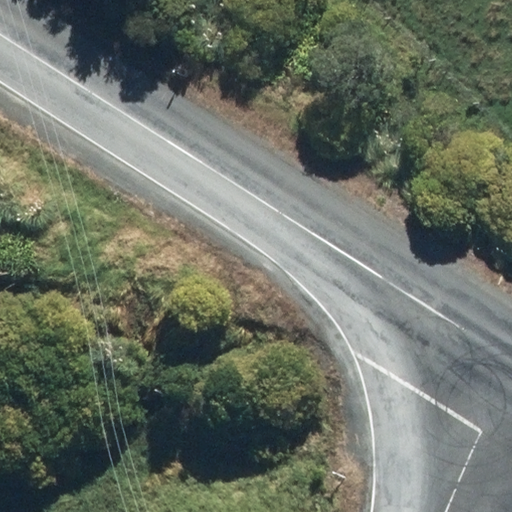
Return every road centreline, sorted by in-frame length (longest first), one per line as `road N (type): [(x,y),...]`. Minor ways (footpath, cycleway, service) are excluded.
road 1 (tertiary): [(0,32),(511,359)]
road 2 (unclassified): [(451,511),(511,378)]
